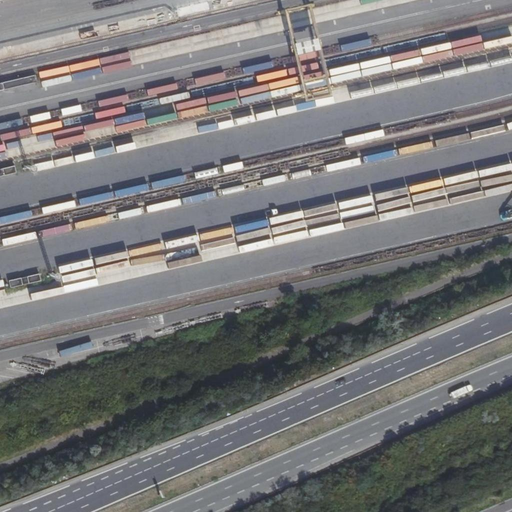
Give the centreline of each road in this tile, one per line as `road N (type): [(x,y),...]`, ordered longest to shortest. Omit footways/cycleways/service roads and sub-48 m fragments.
road 1 (unclassified): [(511,258),(0,463)]
road 2 (trunk): [(511,318),(60,511)]
road 3 (trunk): [(188,511),(511,368)]
